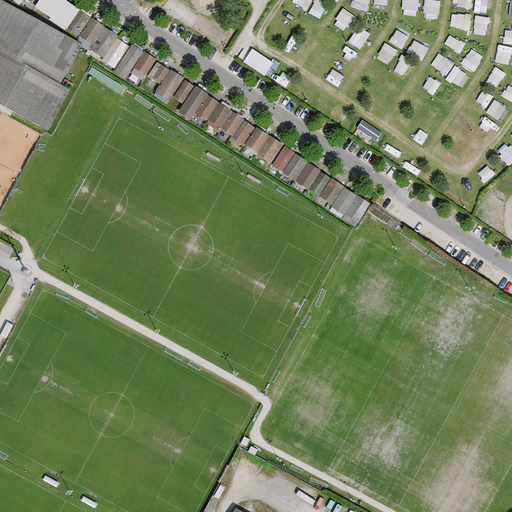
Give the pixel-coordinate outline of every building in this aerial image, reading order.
[(0,0),(0,104),(13,112),(47,131),(70,90),(60,85),(82,45),(0,0)] [(81,10),(66,0),(38,0),(35,6),(51,16),(69,28),(81,10)] [(366,10),(369,0),(352,0),(351,5),(366,10)] [(419,9),(418,0),(402,0),(402,8),(419,9)] [(438,21),(439,0),(425,0),(424,21),(438,21)] [(344,7),(337,17),(348,24),(354,14),(344,7)] [(93,18),(81,10),(69,28),(81,36),(93,18)] [(486,34),(490,17),(477,14),(473,31),(486,34)] [(106,27),(93,18),(81,36),(94,45),(106,27)] [(351,42),(363,47),(369,30),(357,26),(351,42)] [(390,39),(402,48),(411,34),(400,26),(390,39)] [(120,36),(106,27),(94,45),(91,50),(105,59),(118,38),(120,36)] [(132,48),(118,38),(105,59),(103,61),(117,71),(132,48)] [(417,38),(407,50),(420,60),(430,48),(417,38)] [(386,41),(378,53),(391,61),(398,49),(386,41)] [(148,53),(135,44),(132,48),(117,71),(130,79),(137,68),(148,53)] [(499,44),(497,54),(510,57),(511,46),(499,44)] [(266,74),(275,61),(253,46),(244,60),(266,74)] [(472,69),(480,58),(468,50),(461,61),(472,69)] [(159,60),(148,53),(137,68),(149,76),(159,61),(159,60)] [(404,74),(410,60),(402,56),(395,70),(404,74)] [(443,56),(437,68),(443,70),(449,59),(443,56)] [(170,68),(159,61),(149,76),(160,83),(170,68)] [(448,76),(461,86),(469,74),(456,65),(448,76)] [(495,65),(488,80),(498,86),(506,71),(495,65)] [(185,78),(170,68),(160,83),(155,91),(170,101),(173,97),(185,78)] [(196,86),(185,78),(173,97),(184,104),(196,86)] [(511,99),(511,78),(502,94),(511,99)] [(445,81),(436,95),(447,102),(456,88),(445,81)] [(209,94),(196,86),(184,104),(180,110),(192,119),(198,111),(209,94)] [(220,101),(209,94),(198,111),(208,119),(220,101)] [(495,98),(487,111),(498,118),(507,105),(495,98)] [(339,100),(329,115),(340,123),(350,108),(339,100)] [(235,111),(220,101),(208,119),(223,128),(235,111)] [(247,119),(235,110),(235,111),(223,128),(236,136),(247,119)] [(403,112),(396,124),(406,130),(413,119),(403,112)] [(363,118),(358,127),(378,139),(383,130),(363,118)] [(259,126),(247,119),(236,136),(235,137),(247,145),(259,126)] [(427,145),(434,131),(423,125),(416,139),(427,145)] [(274,136),(259,126),(247,145),(261,155),(274,136)] [(286,145),(274,136),(261,155),(274,163),(286,146),(286,145)] [(509,164),(511,161),(511,143),(500,154),(509,164)] [(295,152),(286,146),(274,163),(273,165),(282,171),(295,152)] [(308,161),(295,152),(282,171),(295,180),(308,161)] [(321,169),(308,161),(295,180),(308,188),(321,169)] [(332,177),(321,169),(308,188),(320,196),(332,177)] [(345,186),(332,177),(320,196),(333,204),(345,186)] [(333,204),(346,213),(358,194),(345,186),(333,204)] [(358,221),(371,203),(358,194),(346,213),(358,221)]
